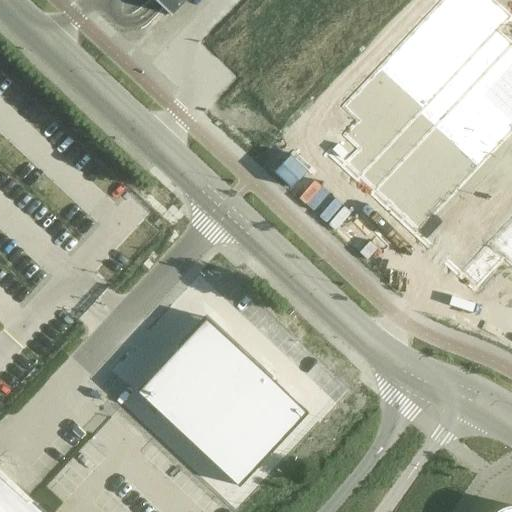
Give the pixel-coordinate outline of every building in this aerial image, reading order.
[(157,0),(164,7),(163,8),(171,15),(185,0),(157,0)] [(511,42),(499,31),(511,17),(511,16),(494,0),(440,0),(341,107),(355,121),(328,149),(476,288),(503,259),(511,267),(511,42)] [(206,316),(136,391),(238,486),(308,412),(206,316)] [(0,511),(43,511),(32,501),(27,501),(11,486),(0,475),(0,511)] [(511,511),(511,500),(506,500),(494,502),(485,507),(480,511),(511,511)]
